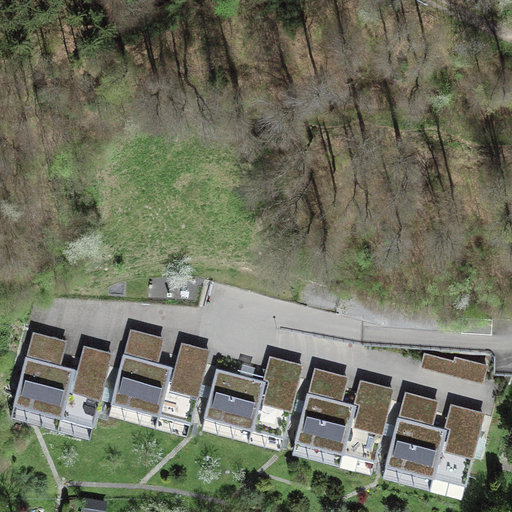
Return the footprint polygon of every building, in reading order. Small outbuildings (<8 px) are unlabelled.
[(492,317),(462,317),(461,332),(492,333),(492,317)] [(64,360),(78,363),(83,340),(69,337),(64,360)] [(426,350),(422,366),(485,381),(489,365),(426,350)] [(204,374),(125,354),(113,402),(191,423),(204,374)] [(103,372),(29,355),(17,406),(91,423),(103,372)] [(299,390),(220,369),(207,417),(286,438),(299,390)] [(385,413),(307,395),(296,443),(374,461),(385,413)] [(477,435),(396,417),(386,466),(467,483),(477,435)] [(103,511),(105,506),(85,503),(83,511),(103,511)]
